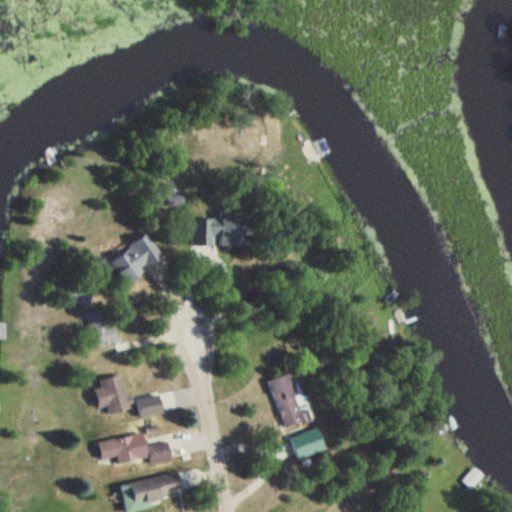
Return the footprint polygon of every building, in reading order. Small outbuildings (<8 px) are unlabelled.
[(251,212),(219,211),(219,218),(192,218),(191,246),(217,247),(217,246),(249,247),(251,212)] [(124,284),(163,259),(147,235),(109,260),(124,284)] [(68,304),(88,304),(88,291),(68,291),(68,304)] [(84,312),(89,348),(110,345),(106,309),(84,312)] [(304,422),(292,373),(269,379),(281,428),(304,422)] [(127,402),(119,376),(91,384),(99,411),(127,402)] [(288,438),(295,459),(325,450),(318,429),(288,438)] [(133,435),(97,441),(100,460),(114,458),(115,463),(137,460),(133,435)] [(145,447),(149,465),(170,459),(166,442),(145,447)] [(483,477),(474,467),(460,480),(469,489),(483,477)] [(124,510),(183,498),(177,473),(119,485),(124,510)]
